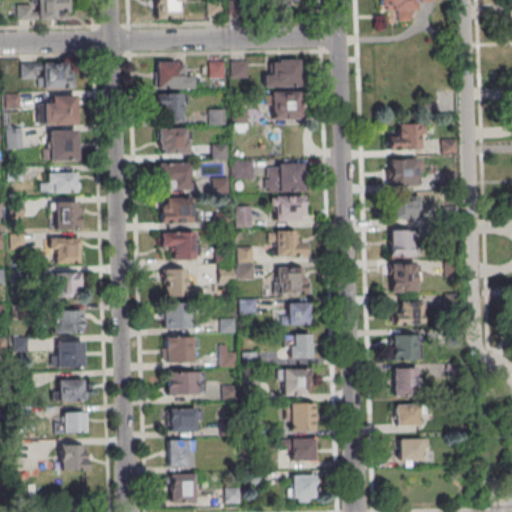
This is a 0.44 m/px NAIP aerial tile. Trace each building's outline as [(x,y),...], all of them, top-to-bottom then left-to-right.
[(66,0),(37,0),(37,19),(58,19),(58,12),(67,12),(66,0)] [(180,0),(152,0),(153,18),(181,17),(180,0)] [(295,10),(294,0),(271,0),(272,10),(295,10)] [(428,0),(378,0),(378,8),(396,8),(396,20),(413,20),(413,2),(429,2),(428,0)] [(297,86),(297,59),(270,59),(270,73),(262,73),(262,86),(297,86)] [(223,77),(223,60),(208,60),(208,77),(223,77)] [(245,76),(245,60),(230,60),(230,76),(245,76)] [(155,87),(188,87),(188,61),(155,61),(155,87)] [(70,86),(70,62),(20,63),(20,76),(39,75),(39,87),(70,86)] [(270,118),(300,118),(300,92),(270,92),(270,118)] [(185,93),(154,93),(154,119),(185,119),(185,93)] [(73,124),(73,95),(41,95),(41,124),(73,124)] [(207,124),(223,124),(223,108),(207,108),(207,124)] [(232,129),(245,129),(245,108),(232,108),(232,129)] [(423,124),(394,124),(394,131),(385,131),(386,149),(424,148),(423,124)] [(4,128),(4,148),(19,148),(19,128),(4,128)] [(157,154),(186,153),(185,128),(157,128),(157,154)] [(46,159),(74,159),(74,129),(46,129),(46,159)] [(210,158),(224,158),(224,143),(210,143),(210,158)] [(386,184),(418,184),(418,158),(386,158),(386,184)] [(231,177),(250,177),(250,160),(231,160),(231,177)] [(189,162),(158,162),(158,188),(189,188),(189,162)] [(301,191),(301,162),(263,162),(263,191),(301,191)] [(75,192),(75,172),(39,172),(39,192),(75,192)] [(301,220),(301,196),(270,196),(270,220),(301,220)] [(413,219),(414,199),(388,198),(388,218),(413,219)] [(157,222),(193,222),(193,199),(157,199),(157,222)] [(54,202),(54,227),(78,227),(78,202),(54,202)] [(249,226),(249,205),(233,205),(233,226),(249,226)] [(410,255),(410,229),(387,229),(387,255),(410,255)] [(294,230),(273,230),(273,255),(303,255),(303,240),(294,240),(294,230)] [(171,259),(197,259),(197,242),(193,242),(193,232),(160,232),(160,246),(171,246),(171,259)] [(78,262),(78,237),(48,237),(48,262),(78,262)] [(250,279),(250,246),(235,246),(235,279),(250,279)] [(388,291),(418,291),(418,263),(388,263),(388,291)] [(275,293),(306,293),(306,267),(275,267),(275,293)] [(161,270),(161,297),(193,297),(193,270),(161,270)] [(78,273),(53,273),(53,295),(78,295),(78,273)] [(239,312),(252,312),(252,300),(239,300),(239,312)] [(419,324),(419,301),(391,301),(391,324),(419,324)] [(306,302),(284,302),(284,324),(306,324),(306,302)] [(78,308),(50,308),(50,332),(78,332),(78,308)] [(162,328),(189,328),(189,309),(162,309),(162,328)] [(308,333),(284,333),(284,357),(308,357),(308,333)] [(391,335),(391,360),(415,359),(415,334),(391,335)] [(162,361),(193,361),(193,336),(162,336),(162,361)] [(81,341),(50,341),(50,367),(81,367),(81,341)] [(308,394),(308,368),(278,368),(278,394),(308,394)] [(391,395),(415,395),(415,368),(391,368),(391,395)] [(201,372),(164,372),(164,393),(201,394),(201,372)] [(55,379),(55,400),(85,400),(85,379),(55,379)] [(311,402),(287,402),(287,430),(311,430),(311,402)] [(418,425),(418,403),(393,403),(393,425),(418,425)] [(199,407),(166,407),(166,431),(193,431),(193,420),(199,420),(199,407)] [(83,431),(83,411),(60,411),(60,431),(83,431)] [(287,437),(287,460),(312,460),(312,437),(287,437)] [(424,459),(424,438),(396,438),(396,459),(424,459)] [(193,439),(166,439),(166,466),(193,466),(193,439)] [(83,470),(83,444),(58,444),(58,470),(83,470)] [(168,502),(193,502),(193,473),(168,473),(168,502)] [(312,474),(287,474),(287,501),(312,501),(312,474)]
